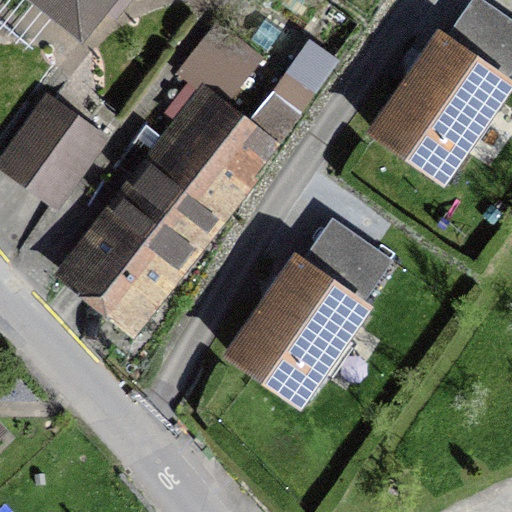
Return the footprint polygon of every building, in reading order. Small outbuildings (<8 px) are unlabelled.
[(39,0),(79,32),(105,0),(39,0)] [(511,70),(511,31),(485,70),(443,40),(377,134),(438,177),(511,70)] [(309,73),(294,62),(252,129),(204,92),(234,54),(209,35),(181,71),(191,79),(170,106),(190,122),(70,274),(130,322),(227,199),(237,205),(255,181),(246,174),(297,114),(311,90),(302,83),(309,73)] [(5,163),(56,199),(98,141),(47,105),(5,163)] [(342,293),(299,263),(233,357),(295,400),(391,260),(373,248),(342,293)]
